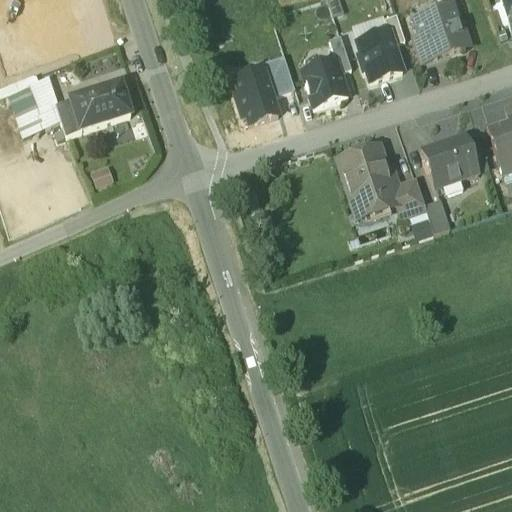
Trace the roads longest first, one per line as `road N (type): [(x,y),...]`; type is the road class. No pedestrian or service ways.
road 1 (unclassified): [(307,511),(193,177)]
road 2 (residential): [(511,76),(193,177)]
road 3 (unclassified): [(193,177),(0,262)]
road 4 (unclassified): [(193,177),(134,0)]
